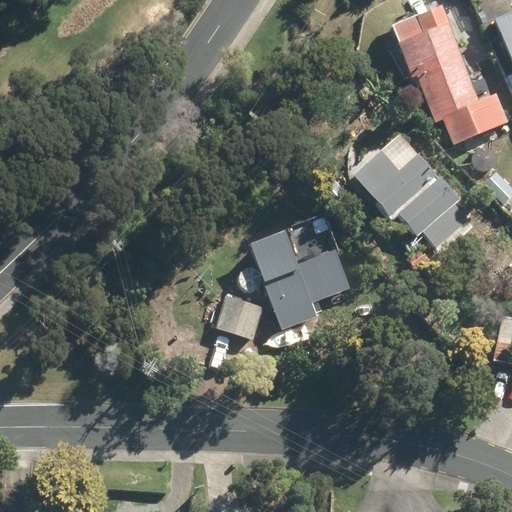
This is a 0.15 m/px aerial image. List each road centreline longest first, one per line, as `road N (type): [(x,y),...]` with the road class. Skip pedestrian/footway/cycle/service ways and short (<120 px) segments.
road 1 (residential): [(511,472),(435,444),(335,431),(0,425)]
road 2 (tertiary): [(0,274),(125,158),(240,0)]
